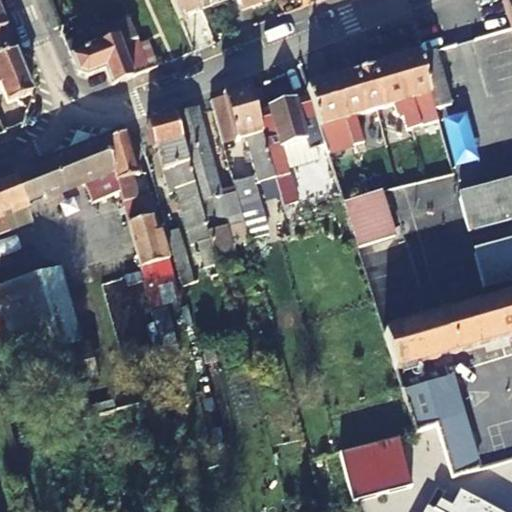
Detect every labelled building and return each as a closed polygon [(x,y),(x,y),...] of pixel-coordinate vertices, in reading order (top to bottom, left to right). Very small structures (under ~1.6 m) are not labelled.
[(202,11),(196,0),(170,0),(179,19),(202,11)] [(196,0),(202,11),(225,1),(224,0),(196,0)] [(238,0),(243,10),(266,0),(238,0)] [(0,13),(0,56),(15,50),(0,13)] [(133,25),(124,28),(128,37),(119,40),(106,45),(98,48),(92,34),(69,44),(81,73),(92,77),(105,71),(112,85),(151,70),(133,25)] [(116,32),(119,40),(128,37),(124,28),(116,32)] [(119,40),(116,32),(103,37),(106,45),(119,40)] [(15,50),(0,56),(0,85),(1,85),(8,103),(17,99),(19,103),(34,97),(15,50)] [(422,55),(435,94),(439,107),(455,104),(439,50),(422,55)] [(439,107),(435,94),(422,55),(420,56),(307,89),(309,96),(322,135),(327,153),(339,150),(353,145),(364,142),(357,117),(393,107),(396,115),(404,120),(409,118),(412,129),(421,126),(442,121),(439,107)] [(212,100),(221,131),(233,127),(237,140),(247,137),(258,181),(276,176),(258,114),(251,84),(212,100)] [(276,178),(290,173),(283,147),(322,135),(309,96),(258,114),(276,176),(276,178)] [(193,172),(214,167),(197,106),(178,114),(193,172)] [(187,231),(208,225),(202,202),(197,183),(193,172),(178,114),(149,125),(165,169),(170,168),(187,231)] [(442,121),(449,144),(456,166),(459,176),(475,172),(459,116),(442,121)] [(12,117),(0,121),(0,123),(4,134),(17,128),(12,117)] [(125,201),(134,199),(138,199),(132,179),(140,177),(129,133),(109,141),(123,194),(125,201)] [(35,170),(45,197),(96,177),(103,200),(123,194),(109,141),(35,170)] [(217,177),(214,167),(193,172),(197,183),(217,177)] [(235,182),(252,177),(250,168),(232,173),(235,182)] [(17,177),(28,204),(45,197),(35,170),(17,177)] [(292,182),(290,173),(276,178),(279,186),(292,182)] [(0,214),(28,204),(17,177),(0,183),(0,214)] [(255,190),(252,177),(235,182),(238,195),(255,190)] [(511,185),(465,199),(474,231),(511,219),(511,185)] [(343,203),(357,247),(392,236),(379,191),(343,203)] [(140,221),(134,199),(125,201),(143,268),(163,262),(151,218),(140,221)] [(210,231),(221,228),(213,199),(202,202),(208,225),(210,231)] [(228,226),(221,228),(210,231),(221,274),(223,281),(242,276),(228,226)] [(483,285),(490,286),(511,279),(511,247),(481,256),(484,267),(479,269),(483,285)] [(126,274),(130,286),(147,282),(143,268),(126,274)] [(147,282),(130,286),(138,317),(155,312),(147,282)] [(511,297),(385,334),(396,371),(511,337),(511,297)] [(155,312),(138,317),(143,338),(160,334),(155,312)] [(160,334),(143,338),(149,359),(166,354),(160,334)] [(32,363),(39,387),(93,372),(87,348),(32,363)] [(166,354),(149,359),(156,388),(173,383),(166,354)] [(173,383),(156,388),(136,394),(139,406),(177,396),(173,383)] [(453,478),(478,472),(453,393),(408,407),(416,433),(438,427),(453,478)] [(177,396),(139,406),(143,420),(181,410),(177,396)] [(116,423),(114,413),(93,418),(96,428),(116,423)] [(59,417),(33,424),(36,434),(61,426),(59,417)] [(457,511),(430,499),(423,511),(457,511)]
